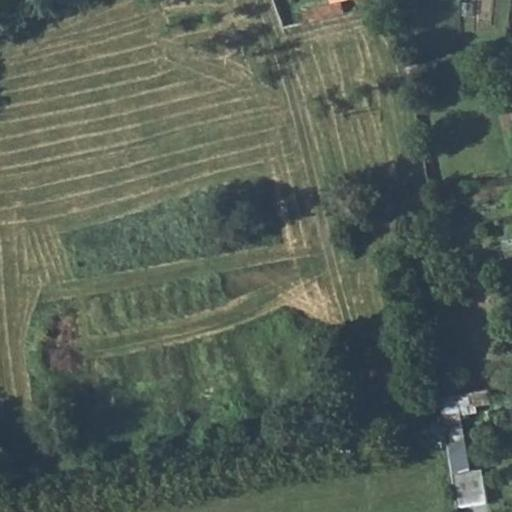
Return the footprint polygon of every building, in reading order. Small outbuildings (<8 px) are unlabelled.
[(304,9),(306,21),(345,12),(341,0),(330,3),(304,9)] [(425,86),(419,54),(406,56),(412,88),(425,86)] [(511,126),(511,98),(511,99),(501,101),(506,128),(511,126)] [(497,381),(511,378),(511,360),(494,363),(497,381)] [(465,441),(451,443),(460,503),(487,499),(482,467),(470,469),(465,441)]
